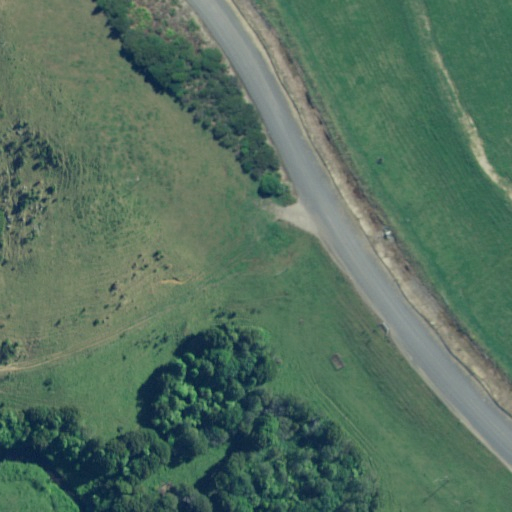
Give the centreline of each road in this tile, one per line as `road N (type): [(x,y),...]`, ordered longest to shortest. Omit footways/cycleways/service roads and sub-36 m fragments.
road 1 (track): [(511,446),(414,335),(329,216),(198,0)]
road 2 (track): [(414,0),(458,114),(511,201)]
